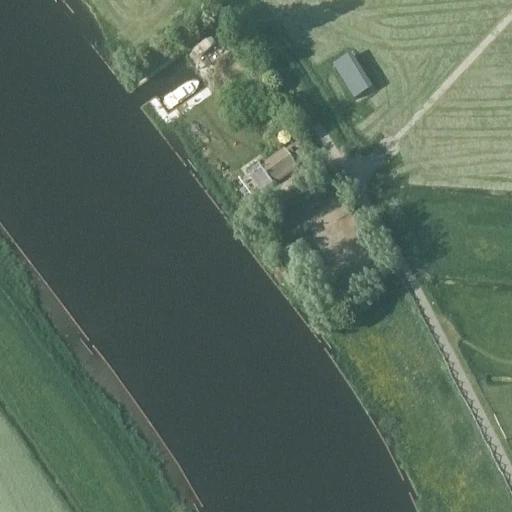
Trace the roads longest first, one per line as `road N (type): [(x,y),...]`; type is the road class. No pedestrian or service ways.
road 1 (unclassified): [(511,478),(407,276),(315,128)]
road 2 (track): [(125,511),(0,330)]
road 3 (track): [(221,0),(276,62),(315,128)]
